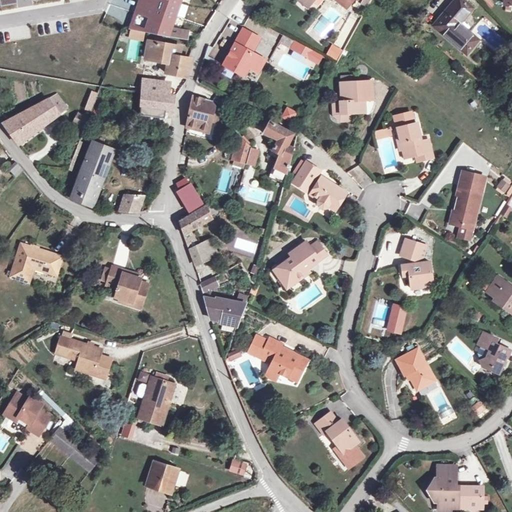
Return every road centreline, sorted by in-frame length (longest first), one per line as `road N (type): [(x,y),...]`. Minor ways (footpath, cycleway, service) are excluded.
road 1 (residential): [(159,219),(170,230),(243,437),(273,488)]
road 2 (residential): [(394,449),(343,377),(347,322),(380,204)]
road 3 (residential): [(232,0),(199,41),(159,219)]
road 4 (residential): [(0,130),(42,186),(74,211),(159,219)]
road 5 (residential): [(394,449),(477,434),(511,399)]
